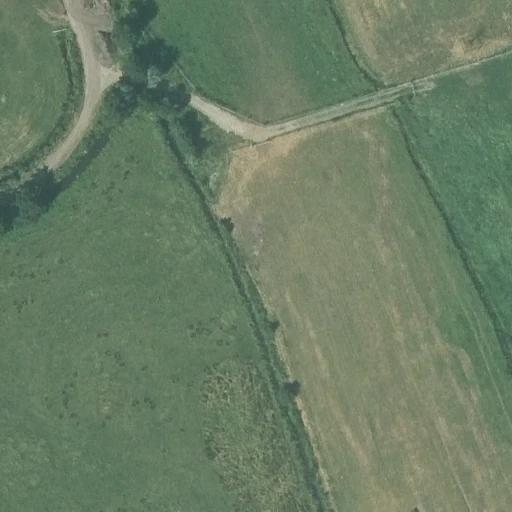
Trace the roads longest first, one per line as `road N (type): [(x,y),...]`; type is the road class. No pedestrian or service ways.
road 1 (track): [(393,95),(254,132),(93,72),(82,126),(0,195)]
road 2 (track): [(393,95),(511,68)]
